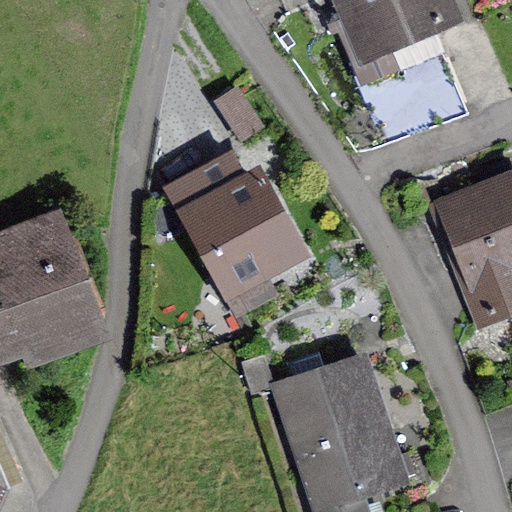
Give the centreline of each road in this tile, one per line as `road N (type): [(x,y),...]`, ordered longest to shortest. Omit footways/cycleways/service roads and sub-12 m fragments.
road 1 (unclassified): [(163,0),(110,361),(63,511)]
road 2 (residential): [(346,190),(479,470),(489,511)]
road 3 (residential): [(218,0),(346,190)]
road 4 (residential): [(511,124),(346,190)]
